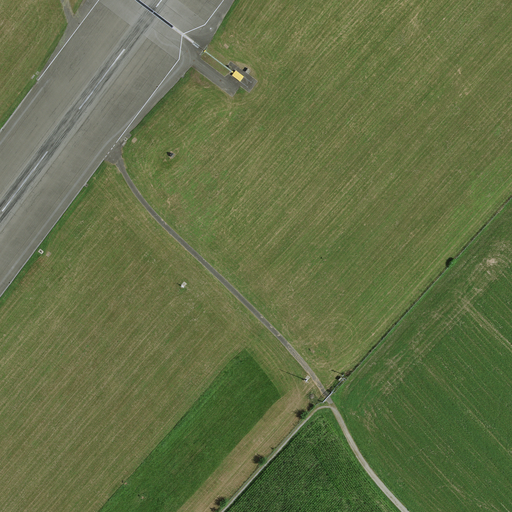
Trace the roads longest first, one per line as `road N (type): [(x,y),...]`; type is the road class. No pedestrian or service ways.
road 1 (track): [(331,403),(274,329),(141,201),(109,147),(69,0)]
road 2 (track): [(406,511),(363,461),(331,403)]
